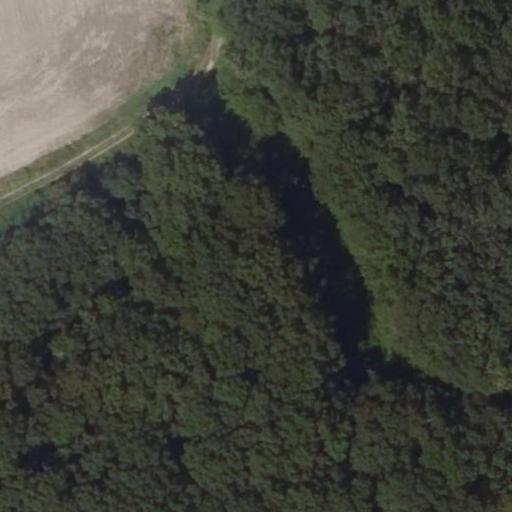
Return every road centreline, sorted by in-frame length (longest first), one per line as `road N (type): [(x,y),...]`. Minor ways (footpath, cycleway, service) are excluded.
road 1 (track): [(154,511),(219,97),(225,0)]
road 2 (track): [(222,47),(175,103),(0,218)]
